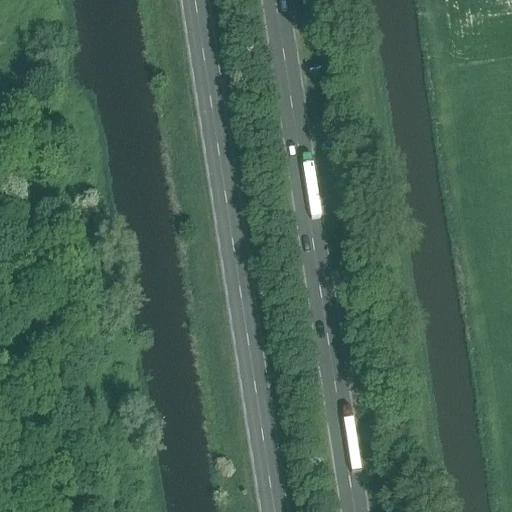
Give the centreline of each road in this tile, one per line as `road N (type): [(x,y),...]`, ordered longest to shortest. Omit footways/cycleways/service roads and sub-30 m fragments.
road 1 (primary): [(351,511),(271,0)]
road 2 (primary): [(196,0),(275,511)]
